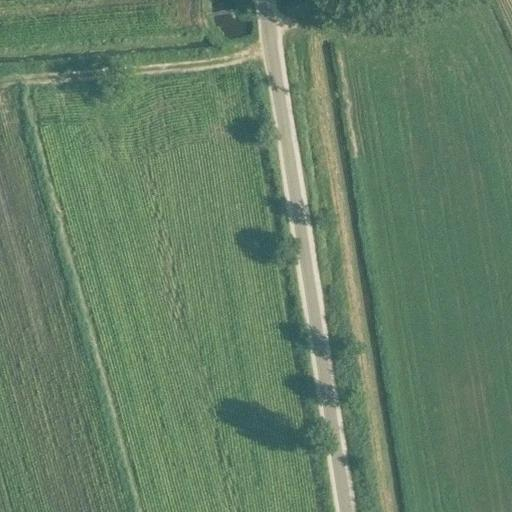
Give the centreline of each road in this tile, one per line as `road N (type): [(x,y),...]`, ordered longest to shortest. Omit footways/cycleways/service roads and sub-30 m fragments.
road 1 (unclassified): [(344,511),(264,0)]
road 2 (track): [(373,0),(224,62),(0,81)]
